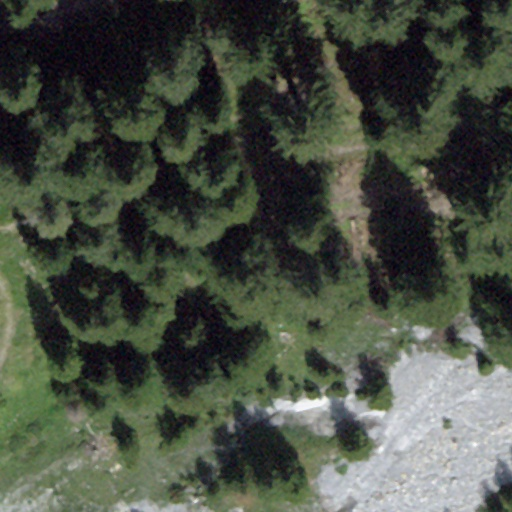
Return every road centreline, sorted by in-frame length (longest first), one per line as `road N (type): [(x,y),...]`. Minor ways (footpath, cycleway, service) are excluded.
road 1 (track): [(195,0),(0,52)]
road 2 (track): [(5,511),(119,435),(164,429)]
